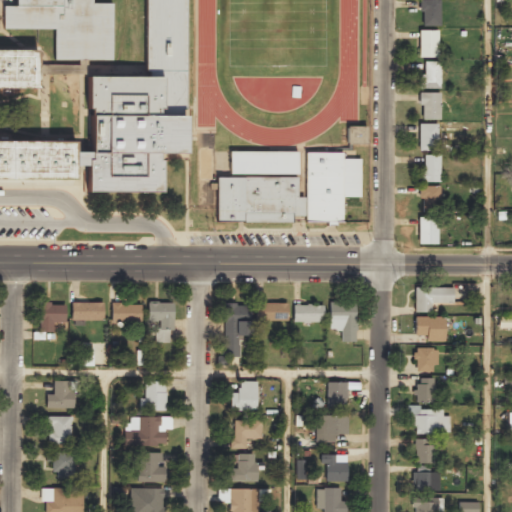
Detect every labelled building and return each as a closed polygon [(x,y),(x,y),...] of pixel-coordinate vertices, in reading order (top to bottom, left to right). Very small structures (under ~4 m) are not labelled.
[(0,49),(37,49),(37,87),(0,87),(0,140),(75,141),(75,151),(89,151),(89,114),(86,114),(86,76),(145,76),(145,0),(186,0),(186,107),(184,107),(184,115),(187,115),(186,153),(161,153),(161,191),(87,191),(87,165),(75,165),(75,179),(0,178),(0,49)] [(94,0),(94,2),(114,2),(113,57),(84,57),(84,59),(55,59),(55,28),(4,28),(4,4),(15,4),(15,0),(94,0)] [(440,0),(421,0),(421,26),(440,26),(440,0)] [(437,30),(419,30),(419,57),(438,57),(437,30)] [(439,88),(440,61),(424,61),(424,74),(419,74),(419,88),(439,88)] [(440,93),(419,92),(419,106),(422,106),(422,119),(439,119),(440,93)] [(437,123),(418,124),(419,150),(437,150),(437,123)] [(366,143),(347,143),(347,126),(366,126),(366,143)] [(292,151),(292,177),(296,177),(296,196),(299,196),(299,216),(290,216),(290,221),(216,221),(216,177),(223,177),(223,151),(292,151)] [(301,152),(338,152),(338,158),(356,158),(356,196),(337,196),(337,220),(329,220),(329,225),(321,225),(321,220),(301,220),(301,152)] [(439,181),(440,155),(424,154),(423,168),(419,168),(418,181),(439,181)] [(439,186),(420,185),(419,211),(439,211),(439,186)] [(418,244),(437,244),(437,216),(418,216),(418,244)] [(452,288),(415,287),(414,312),(430,312),(430,302),(452,302),(452,288)] [(154,343),(154,327),(158,327),(158,320),(156,320),(156,322),(149,322),(148,320),(146,320),(146,302),(147,302),(147,300),(158,300),(158,302),(172,302),(173,330),(168,330),(168,342),(154,343)] [(355,342),(340,342),(340,331),(334,331),(334,329),(328,329),(328,300),(340,300),(340,302),(341,302),(341,303),(355,303),(355,318),(357,318),(357,331),(355,331),(355,342)] [(44,339),(31,339),(31,331),(38,331),(38,301),(51,301),(51,304),(65,304),(65,322),(53,322),(53,331),(44,331),(44,339)] [(103,320),(71,320),(71,302),(103,302),(103,320)] [(126,323),(110,323),(110,302),(120,302),(120,304),(140,304),(140,321),(126,321),(126,323)] [(238,345),(224,345),(224,302),(236,302),(236,305),(249,305),(250,336),(241,336),(241,341),(238,341),(238,345)] [(286,321),(254,320),(255,302),(287,303),(286,321)] [(322,323),(292,323),(292,305),(322,305),(322,323)] [(443,341),(444,317),(414,316),(414,335),(425,335),(424,341),(443,341)] [(511,316),(497,317),(498,328),(511,327),(511,316)] [(435,372),(435,348),(415,348),(414,371),(435,372)] [(433,378),(417,378),(416,402),(433,403),(433,378)] [(73,408),(45,408),(45,393),(52,393),(52,379),(70,379),(70,381),(76,381),(75,392),(73,392),(73,408)] [(165,410),(138,410),(138,397),(144,398),(144,380),(165,380),(164,392),(165,392),(165,410)] [(255,411),(229,411),(229,392),(236,392),(236,387),(239,387),(239,380),(256,380),(255,411)] [(344,408),(325,408),(325,381),(347,381),(347,399),(344,399),(344,408)] [(414,434),(449,433),(449,416),(442,416),(442,409),(419,410),(419,405),(406,406),(406,415),(414,415),(414,434)] [(70,444),(47,443),(47,425),(44,425),(44,415),(70,416),(70,444)] [(334,441),(313,442),(313,421),(312,421),(312,415),(347,415),(347,434),(334,434),(334,441)] [(156,445),(143,446),(143,443),(139,443),(139,445),(124,445),(124,432),(137,432),(137,430),(129,430),(129,416),(169,416),(169,429),(164,429),(164,443),(156,443),(156,445)] [(244,449),(228,449),(228,438),(228,436),(234,436),(234,419),(260,419),(260,438),(245,438),(244,449)] [(433,463),(433,439),(414,439),(414,463),(433,463)] [(74,478),(55,478),(55,472),(51,472),(51,460),(44,460),(45,451),(74,451),(74,478)] [(165,482),(136,482),(136,470),(138,470),(138,452),(161,452),(161,466),(165,466),(165,482)] [(256,481),(228,481),(228,468),(235,468),(235,462),(224,462),(224,454),(236,454),(236,453),(253,453),(253,463),(256,463),(256,481)] [(346,481),(324,481),(324,463),(319,463),(319,453),(335,453),(335,454),(345,454),(345,461),(346,461),(346,481)] [(296,479),(305,479),(304,459),(295,460),(296,479)] [(439,490),(438,472),(415,473),(415,491),(439,490)] [(128,511),(128,488),(163,487),(163,498),(162,498),(162,506),(164,506),(164,511),(128,511)] [(346,511),(322,511),(322,509),(314,509),(314,489),(321,489),(321,487),(339,487),(339,500),(346,500),(346,511)] [(81,511),(44,511),(44,501),(39,501),(40,488),(82,488),(81,511)] [(257,511),(230,511),(228,511),(228,488),(257,488),(257,511)] [(441,511),(442,498),(412,497),(412,511),(441,511)] [(477,511),(477,502),(458,502),(457,511),(477,511)]
